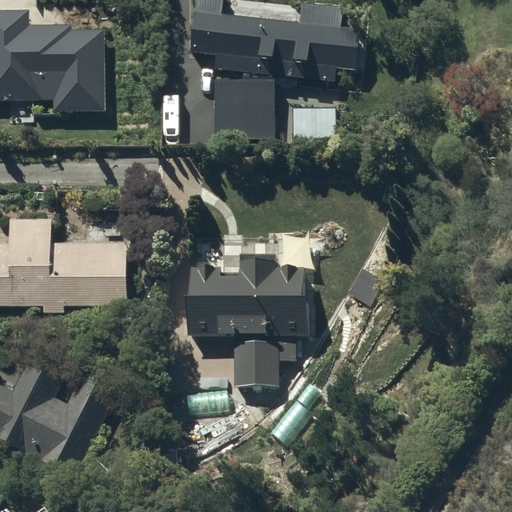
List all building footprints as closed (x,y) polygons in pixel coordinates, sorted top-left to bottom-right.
[(344,15),(302,9),(299,31),(223,23),(225,1),(220,0),(198,0),(192,60),(219,62),(217,77),(335,89),(337,75),(356,77),(361,39),(341,36),(344,15)] [(0,106),(54,106),(54,118),(104,118),(105,35),(73,35),(73,29),(33,29),(33,16),(0,16),(0,106)] [(275,87),(215,88),(216,145),(276,144),(275,87)] [(342,114),(291,117),(292,139),(343,137),(342,114)] [(0,310),(43,311),(43,316),(65,316),(65,310),(128,310),(128,243),(53,243),(53,226),(11,226),(11,250),(0,250),(0,310)] [(235,344),(235,392),(278,393),(279,367),(296,367),(296,344),(310,344),(310,313),(305,313),(305,277),(280,277),(280,270),(278,270),(278,264),(242,263),(242,281),(224,281),(224,276),(194,276),(193,314),(188,314),(188,344),(235,344)] [(0,446),(74,483),(120,399),(83,380),(68,409),(56,402),(62,391),(26,372),(13,397),(0,390),(0,375),(1,373),(0,372),(0,446)]
